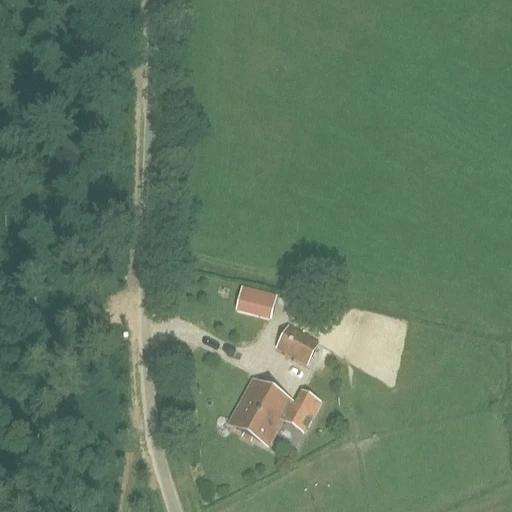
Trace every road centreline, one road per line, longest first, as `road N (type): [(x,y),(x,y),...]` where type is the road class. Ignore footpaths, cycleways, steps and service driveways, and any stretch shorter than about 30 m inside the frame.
road 1 (unclassified): [(173,511),(149,416),(144,329),(154,0)]
road 2 (track): [(0,326),(144,329)]
